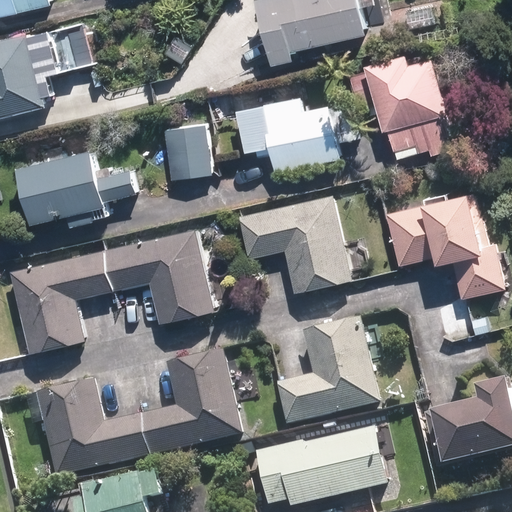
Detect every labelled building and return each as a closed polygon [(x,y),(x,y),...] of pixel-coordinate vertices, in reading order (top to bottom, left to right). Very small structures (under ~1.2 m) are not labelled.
[(0,0),(0,16),(54,3),(53,0),(0,0)] [(366,33),(358,0),(254,0),(271,66),(294,60),(291,50),(366,33)] [(432,3),(404,10),(408,29),(436,23),(432,3)] [(67,40),(90,34),(87,22),(64,26),(67,40)] [(40,76),(28,32),(0,39),(0,116),(47,106),(44,95),(55,92),(50,74),(40,76)] [(96,73),(86,35),(67,40),(77,78),(96,73)] [(349,68),(361,66),(358,55),(358,53),(346,56),(347,58),(349,68)] [(410,63),(408,54),(364,64),(366,72),(352,75),(360,109),(375,104),(382,131),(387,130),(394,158),(429,150),(430,155),(448,150),(444,134),(447,133),(442,116),(446,115),(432,57),(410,63)] [(303,111),(301,98),(237,112),(246,153),(271,148),(277,172),(342,158),(338,143),(330,105),(303,111)] [(214,175),(207,124),(166,130),(172,180),(214,175)] [(64,155),(60,143),(39,148),(42,161),(21,165),(35,223),(109,204),(107,200),(138,193),(132,169),(115,173),(113,166),(100,169),(95,148),(64,155)] [(472,194),(387,215),(399,265),(431,258),(433,265),(451,260),(461,299),(506,288),(495,243),(489,246),(482,217),(477,217),(472,194)] [(294,292),(352,280),(334,196),(240,216),(249,258),(285,250),(294,292)] [(11,271),(29,352),(84,340),(75,299),(149,282),(158,323),(213,310),(195,229),(11,271)] [(287,426),(380,404),(360,321),(302,335),(312,376),(277,385),(287,426)] [(241,435),(223,354),(168,366),(177,406),(102,424),(94,383),(39,395),(57,477),(241,435)] [(441,467),(511,451),(511,418),(504,381),(472,388),(475,403),(429,413),(441,467)] [(290,509),(388,486),(374,428),(308,444),(308,441),(256,453),(268,507),(289,502),(290,509)] [(162,496),(156,473),(142,476),(141,475),(85,488),(87,498),(74,502),(76,511),(150,511),(147,499),(162,496)]
